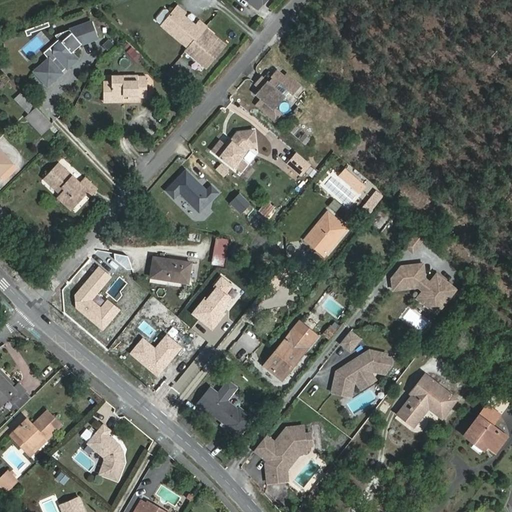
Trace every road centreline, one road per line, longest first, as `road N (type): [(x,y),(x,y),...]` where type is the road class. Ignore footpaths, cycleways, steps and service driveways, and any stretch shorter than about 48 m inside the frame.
road 1 (residential): [(29,308),(286,0)]
road 2 (unknown): [(217,471),(424,223)]
road 3 (tertiary): [(29,308),(217,471),(253,511)]
road 4 (unknown): [(162,423),(248,309)]
